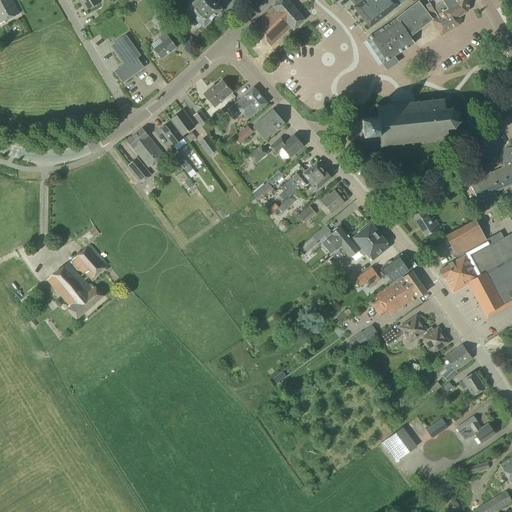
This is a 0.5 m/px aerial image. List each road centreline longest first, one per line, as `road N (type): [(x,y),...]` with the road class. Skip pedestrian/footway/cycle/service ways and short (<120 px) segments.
road 1 (residential): [(511,407),(435,289),(226,44)]
road 2 (tertiary): [(0,149),(63,159),(134,123)]
road 3 (residential): [(134,123),(61,0)]
road 4 (tertiary): [(134,123),(226,44)]
